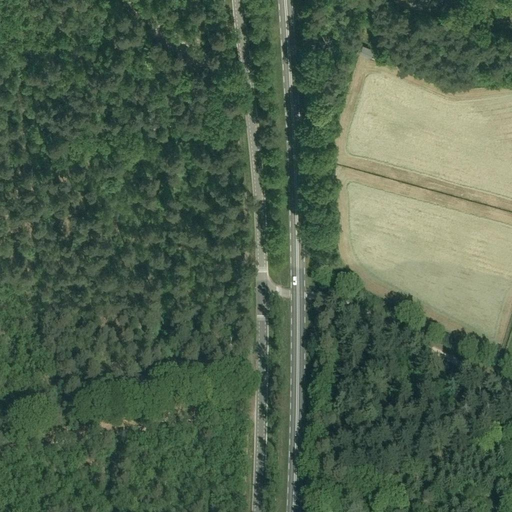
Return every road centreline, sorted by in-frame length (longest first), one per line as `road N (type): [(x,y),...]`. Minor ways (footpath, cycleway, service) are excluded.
road 1 (tertiary): [(262,294),(238,0)]
road 2 (primary): [(297,294),(285,0)]
road 3 (unclassified): [(511,387),(343,303),(297,294)]
road 4 (tertiary): [(257,511),(262,294)]
road 5 (primary): [(299,511),(297,294)]
road 6 (track): [(123,0),(248,94)]
